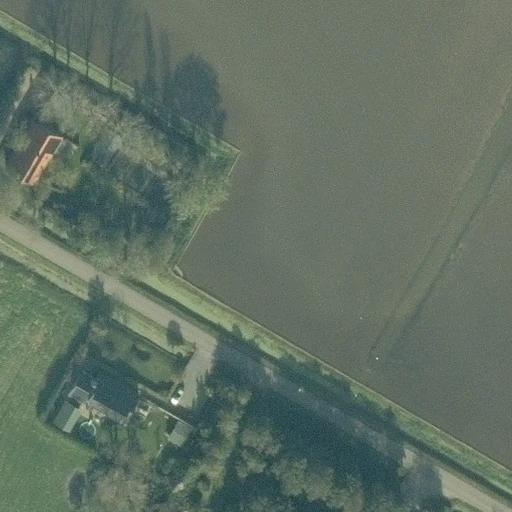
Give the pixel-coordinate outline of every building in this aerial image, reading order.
[(32,117),(5,165),(34,182),(63,134),(61,133),(71,116),(47,102),(37,120),(32,117)] [(156,201),(148,215),(161,222),(169,208),(156,201)] [(86,397),(124,419),(139,395),(100,372),(96,378),(83,371),(70,393),(84,401),(86,397)] [(179,418),(168,437),(182,445),(193,426),(179,418)] [(178,507),(201,468),(179,455),(157,494),(178,507)]
